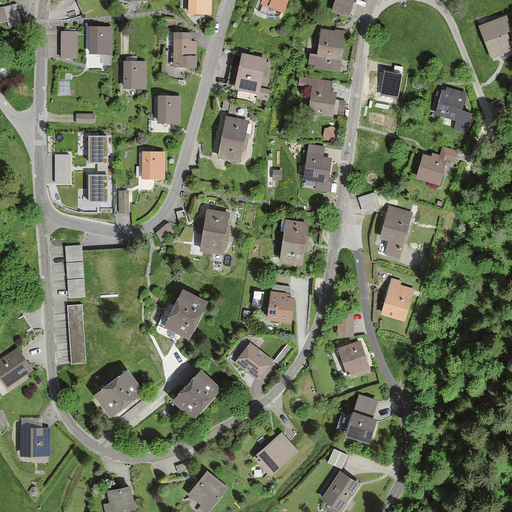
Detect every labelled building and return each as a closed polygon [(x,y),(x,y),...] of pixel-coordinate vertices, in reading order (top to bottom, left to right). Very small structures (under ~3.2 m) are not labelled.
[(88,0),(80,0),(77,2),(83,14),(93,10),(88,0)] [(211,0),(188,0),(188,14),(211,14),(211,0)] [(289,0),(261,0),(260,4),(284,13),(289,0)] [(354,0),(335,0),(331,12),(349,17),(354,0)] [(22,25),(17,3),(0,7),(0,23),(7,21),(9,28),(22,25)] [(511,50),(511,12),(479,26),(492,58),(511,50)] [(112,26),(89,26),(89,54),(112,54),(112,26)] [(335,31),(321,29),(318,54),(309,53),(307,67),(339,72),(345,31),(335,29),(335,31)] [(77,32),(61,31),(61,58),(77,58),(77,32)] [(191,33),(174,33),(173,67),(196,67),(197,41),(191,41),(191,33)] [(267,58),(242,53),(241,56),(235,87),(234,89),(257,94),(259,94),(260,88),(262,76),(267,77),(270,62),(266,62),(267,58)] [(227,85),(235,87),(241,56),(234,54),(227,85)] [(146,61),(123,61),(123,89),(146,89),(146,61)] [(385,71),(380,95),(398,98),(404,67),(395,66),(394,73),(385,71)] [(333,81),(299,76),(298,85),(312,87),(309,114),(333,118),(333,115),(335,100),(336,92),(332,91),(333,81)] [(445,91),(442,90),(435,114),(456,120),(454,129),(467,133),(472,114),(462,111),(467,93),(447,87),(445,91)] [(270,90),(260,88),(259,94),(257,94),(256,99),(268,101),(270,90)] [(181,96),(158,96),(158,123),(181,124),(181,96)] [(223,103),(222,109),(229,111),(230,105),(224,98),(223,103)] [(344,116),(346,101),(335,100),(333,115),(344,116)] [(253,113),(249,116),(253,122),(257,119),(253,113)] [(94,114),(77,114),(76,123),(94,123),(94,114)] [(248,121),(226,117),(218,158),(240,163),(243,150),(246,151),(247,148),(249,139),(250,134),(246,134),(248,121)] [(325,128),(322,135),(331,143),(340,134),(331,126),(325,128)] [(108,137),(89,137),(89,163),(98,163),(98,169),(108,169),(108,137)] [(325,147),(309,144),(303,179),(316,182),(315,190),(331,192),(333,178),(329,178),(332,158),(323,156),(325,147)] [(442,146),(440,155),(448,158),(448,161),(455,163),(459,151),(442,146)] [(165,152),(142,152),(142,179),(165,179),(165,152)] [(431,156),(423,154),(416,178),(440,185),(448,161),(448,158),(440,155),(432,153),(431,156)] [(70,184),(70,155),(55,155),(55,184),(70,184)] [(98,175),(89,175),(89,201),(97,201),(108,201),(108,169),(98,169),(98,175)] [(282,181),(282,170),(273,170),(272,180),(282,181)] [(128,190),(118,191),(119,213),(129,213),(128,190)] [(375,192),(358,198),(363,212),(379,207),(375,192)] [(413,212),(389,205),(386,215),(379,239),(388,241),(384,254),(400,259),(413,212)] [(229,213),(206,209),(200,252),(223,255),(225,242),(228,242),(229,239),(230,231),(231,227),(227,226),(229,213)] [(183,211),(177,212),(180,225),(187,223),(183,211)] [(308,223),(285,220),(279,263),(302,266),(304,253),(308,254),(308,250),(309,241),(310,237),(306,236),(308,223)] [(167,223),(156,233),(161,242),(175,235),(170,224),(167,223)] [(82,245),(65,246),(68,298),(85,297),(82,251),(82,245)] [(106,250),(82,251),(85,297),(86,307),(134,303),(130,248),(106,250)] [(401,281),(391,278),(388,290),(381,315),(405,322),(415,289),(400,285),(401,281)] [(208,301),(183,288),(163,327),(189,340),(208,301)] [(288,294),(271,292),(268,320),(291,323),(294,299),(288,298),(288,294)] [(83,305),(67,306),(71,364),(87,363),(83,305)] [(354,314),(338,314),(338,337),(354,337),(354,314)] [(32,328),(23,315),(11,323),(20,336),(32,328)] [(370,369),(361,341),(338,349),(347,377),(370,369)] [(273,360),(250,343),(234,363),(258,381),(273,360)] [(287,344),(274,360),(281,365),(294,349),(287,344)] [(17,348),(0,359),(0,377),(7,388),(33,370),(17,348)] [(145,393),(128,370),(95,395),(112,418),(145,393)] [(222,389),(201,370),(173,401),(194,420),(222,389)] [(353,412),(373,418),(379,401),(359,395),(353,412)] [(373,418),(353,412),(345,437),(369,445),(377,420),(373,418)] [(50,428),(19,428),(20,457),(50,456),(50,428)] [(298,451),(281,432),(253,457),(270,476),(298,451)] [(334,449),(328,463),(341,469),(347,455),(334,449)] [(190,461),(175,466),(178,473),(193,467),(190,461)] [(209,511),(229,488),(207,471),(189,495),(201,504),(196,511),(197,511),(209,511)] [(342,511),(361,485),(340,471),(321,500),(339,511),(342,511)] [(130,486),(106,491),(108,503),(103,504),(104,511),(123,511),(135,510),(130,486)] [(39,492),(37,487),(32,487),(29,491),(31,496),(36,497),(39,492)]
